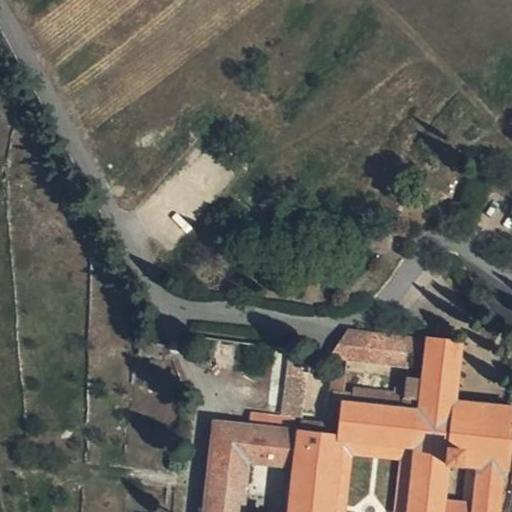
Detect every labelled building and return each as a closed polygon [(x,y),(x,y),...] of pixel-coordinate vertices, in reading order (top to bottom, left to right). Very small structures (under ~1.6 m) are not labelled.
[(413,366),(431,348),(432,339),(353,331),(333,357),(413,366)] [(456,446),(420,442),(412,511),(502,511),(511,447),(511,407),(464,400),(470,343),(432,339),(431,348),(424,408),(459,412),(456,446)] [(246,375),(248,348),(221,346),(219,373),(246,375)] [(279,409),(311,412),(318,356),(286,352),(279,409)] [(407,374),(405,390),(341,384),(340,396),(418,403),(420,375),(407,374)] [(459,412),(424,408),(343,400),(341,415),(339,434),(420,442),(456,446),(459,412)] [(221,403),(210,511),(332,511),(339,434),(341,415),(311,412),(279,409),(221,403)]
